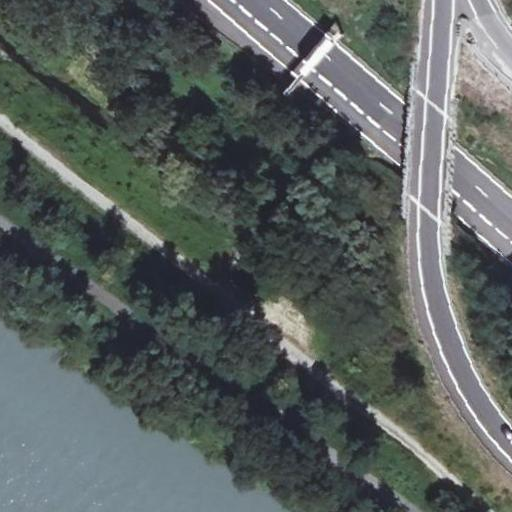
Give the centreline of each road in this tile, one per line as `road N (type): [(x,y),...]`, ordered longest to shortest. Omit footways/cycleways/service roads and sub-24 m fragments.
road 1 (track): [(0,114),(226,275),(487,511)]
road 2 (trunk): [(443,0),(428,226),(436,294),(461,371),(511,442)]
road 3 (track): [(342,233),(22,0)]
road 4 (trunk): [(256,0),(511,220)]
